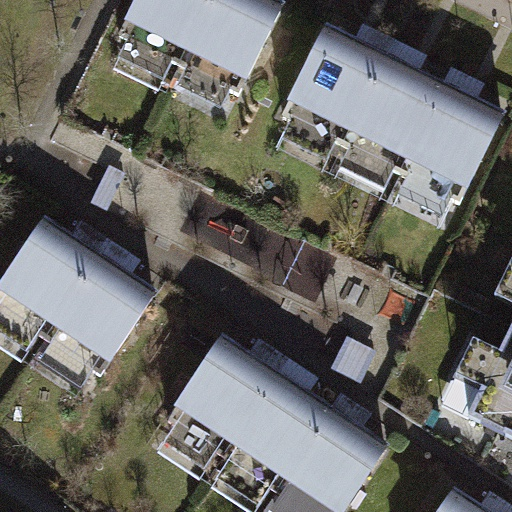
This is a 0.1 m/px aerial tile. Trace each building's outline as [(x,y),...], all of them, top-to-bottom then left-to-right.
[(217,0),(139,0),(125,30),(188,60),(217,0)] [(290,9),(271,0),(217,0),(188,60),(251,91),(290,9)] [(390,57),(329,27),(287,114),(347,143),(390,57)] [(450,86),(390,57),(347,143),(408,173),(450,86)] [(511,115),(450,86),(408,173),(469,202),(511,115)] [(0,299),(53,335),(104,259),(47,221),(0,291),(0,299)] [(109,372),(160,297),(104,259),(53,335),(109,372)] [(511,273),(500,299),(511,304),(511,345),(506,357),(475,343),(458,379),(489,393),(478,416),(511,431),(511,273)] [(171,418),(226,455),(280,375),(225,338),(171,418)] [(226,455),(280,492),(335,412),(280,375),(226,455)] [(280,492),(309,511),(346,511),(389,450),(335,412),(280,492)] [(487,511),(456,490),(441,511),(487,511)]
